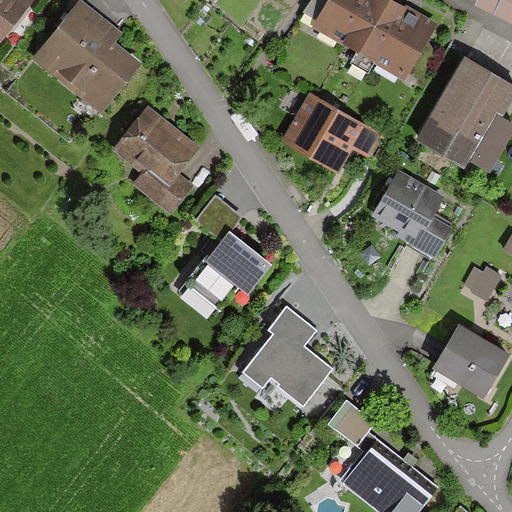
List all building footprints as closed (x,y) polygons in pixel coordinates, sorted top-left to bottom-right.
[(0,0),(0,43),(33,0),(0,0)] [(121,32),(80,0),(78,0),(33,57),(102,112),(141,63),(114,41),(121,32)] [(366,0),(325,0),(311,24),(342,42),(366,0)] [(397,0),(366,0),(342,42),(376,62),(407,6),(397,0)] [(511,0),(474,0),(474,2),(511,20),(511,0)] [(407,6),(376,62),(404,78),(436,21),(407,6)] [(511,82),(460,55),(416,137),(462,162),(483,123),(489,126),(511,82)] [(375,131),(309,94),(283,139),(335,168),(348,145),(363,153),(375,131)] [(193,144),(144,105),(111,147),(141,171),(132,182),(167,210),(189,183),(172,170),(193,144)] [(439,195),(394,170),(370,213),(408,234),(403,241),(430,256),(446,226),(428,216),(439,195)] [(220,238),(229,228),(239,215),(212,194),(194,216),(220,238)] [(268,259),(229,228),(220,238),(185,282),(216,306),(235,282),(245,289),(268,259)] [(511,234),(510,233),(501,249),(511,255),(511,234)] [(484,299),(497,275),(484,268),(482,272),(473,268),(465,284),(472,288),(470,291),(484,299)] [(262,388),(268,380),(303,408),(333,369),(304,347),(317,330),(288,308),(240,371),(262,388)] [(503,351),(456,323),(431,366),(478,394),(503,351)] [(369,424),(342,404),(324,428),(352,448),(369,424)] [(409,511),(426,491),(369,446),(341,482),(378,511),(409,511)]
